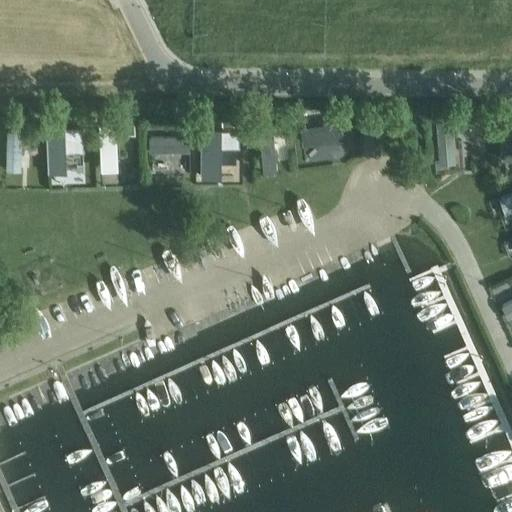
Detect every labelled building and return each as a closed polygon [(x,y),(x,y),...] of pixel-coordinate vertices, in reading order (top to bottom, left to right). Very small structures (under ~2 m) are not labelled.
[(306,0),(188,0),(188,30),(306,31),(306,0)] [(443,0),(330,0),(330,31),(443,32),(443,0)] [(511,0),(467,0),(467,32),(511,31),(511,0)] [(306,107),(294,109),(296,120),(308,119),(306,107)] [(110,110),(93,111),(94,123),(111,122),(110,110)] [(488,114),(476,114),(476,122),(488,122),(488,114)] [(311,131),(352,126),(351,116),(309,121),(311,131)] [(470,118),(459,118),(459,127),(470,127),(470,118)] [(217,122),(206,122),(206,134),(217,134),(217,122)] [(80,124),(68,125),(68,133),(80,133),(80,124)] [(184,124),(175,124),(175,135),(185,135),(184,124)] [(134,125),(122,125),(123,135),(134,135),(134,125)] [(271,125),(259,126),(260,135),(272,134),(271,125)] [(511,179),(503,183),(511,202),(511,201),(511,179)]
